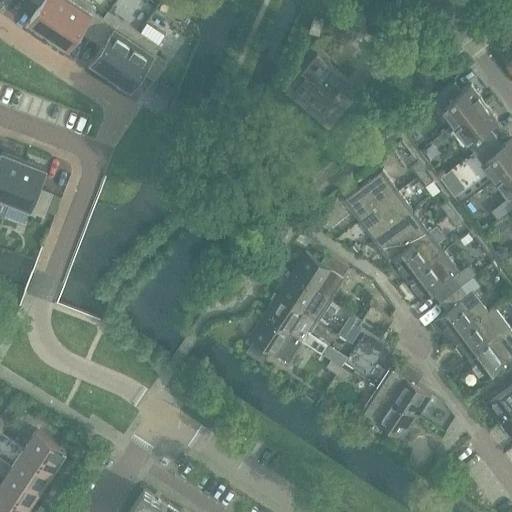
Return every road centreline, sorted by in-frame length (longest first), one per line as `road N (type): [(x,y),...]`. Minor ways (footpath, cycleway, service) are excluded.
road 1 (residential): [(162,414),(52,358),(41,344),(36,320),(91,175),(88,154),(0,116)]
road 2 (residential): [(308,511),(162,414)]
road 3 (residential): [(417,340),(511,479)]
road 4 (residential): [(511,97),(451,16),(427,0)]
